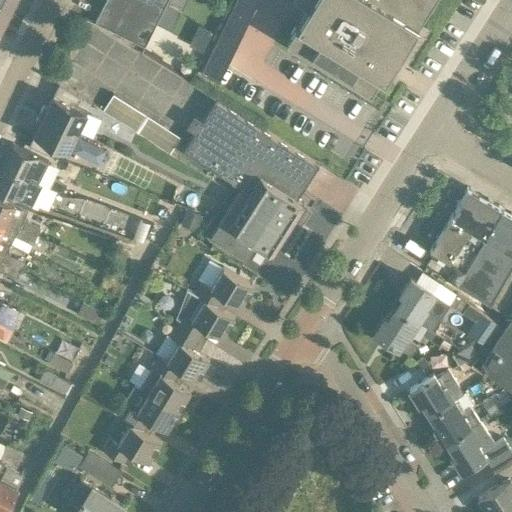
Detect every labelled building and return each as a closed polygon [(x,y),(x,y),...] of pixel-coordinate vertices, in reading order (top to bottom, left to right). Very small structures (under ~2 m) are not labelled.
[(0,0),(0,5),(10,10),(14,0),(0,0)] [(105,0),(94,22),(144,46),(162,10),(167,0),(105,0)] [(286,41),(370,93),(381,76),(384,78),(386,74),(383,72),(392,57),(395,59),(431,0),(299,0),(308,5),(286,41)] [(0,5),(0,30),(10,10),(0,5)] [(212,30),(199,24),(189,44),(203,50),(212,30)] [(39,113),(77,131),(86,112),(75,106),(80,96),(58,83),(47,107),(42,105),(39,113)] [(155,142),(164,127),(114,94),(104,109),(155,142)] [(317,165),(215,100),(202,120),(193,115),(186,127),(195,133),(183,151),(241,188),(210,237),(247,260),(257,243),(273,254),(295,220),(294,219),(303,205),(304,205),(305,203),(297,198),(317,165)] [(68,150),(77,131),(39,113),(35,120),(39,122),(28,145),(51,155),(56,145),(68,150)] [(75,135),(68,150),(98,165),(107,150),(75,135)] [(12,143),(2,165),(38,183),(39,181),(44,184),(54,164),(12,143)] [(0,169),(0,190),(18,200),(32,206),(42,185),(38,183),(2,165),(0,169)] [(48,188),(61,195),(66,185),(53,179),(48,188)] [(500,208),(467,188),(442,229),(476,249),(500,208)] [(0,217),(37,235),(41,227),(23,218),(28,208),(0,194),(0,217)] [(503,311),(511,296),(511,214),(500,208),(476,249),(456,283),(503,311)] [(201,216),(187,210),(181,224),(196,230),(201,216)] [(32,245),(37,235),(0,217),(0,238),(10,243),(29,252),(32,245)] [(476,249),(442,229),(423,261),(425,264),(456,283),(476,249)] [(6,253),(10,243),(0,238),(0,259),(20,269),(24,262),(6,253)] [(0,271),(15,279),(20,269),(0,259),(0,271)] [(202,282),(195,293),(217,306),(223,296),(240,306),(253,285),(223,267),(211,287),(202,282)] [(396,308),(419,323),(428,309),(426,307),(428,305),(439,312),(446,301),(462,312),(468,302),(441,284),(435,294),(410,278),(399,293),(403,296),(396,308)] [(234,317),(223,310),(217,306),(195,293),(195,294),(187,289),(186,290),(176,318),(179,320),(176,325),(198,338),(205,327),(210,330),(222,337),(234,317)] [(511,296),(503,311),(510,314),(478,368),(511,386),(511,296)] [(98,323),(104,311),(84,301),(78,313),(98,323)] [(410,338),(419,323),(396,308),(388,320),(384,317),(374,333),(399,349),(398,349),(411,358),(417,345),(406,339),(407,336),(410,338)] [(192,349),(198,338),(176,325),(169,336),(178,342),(167,361),(179,369),(197,379),(209,359),(192,349)] [(424,336),(429,340),(434,334),(428,329),(424,336)] [(447,351),(451,344),(444,339),(440,346),(447,351)] [(458,365),(477,354),(471,344),(452,356),(458,365)] [(72,362),(53,352),(48,361),(68,371),(72,362)] [(112,367),(117,358),(108,353),(103,362),(112,367)] [(179,369),(167,361),(158,355),(139,387),(148,392),(178,410),(190,390),(173,380),(179,369)] [(11,372),(0,366),(0,388),(3,390),(11,372)] [(45,368),(38,379),(50,386),(56,374),(45,368)] [(430,414),(463,392),(448,369),(436,376),(434,373),(409,389),(419,405),(423,402),(430,414)] [(446,441),(472,425),(480,420),(471,406),(474,403),(466,390),(463,392),(430,414),(446,441)] [(166,430),(178,410),(148,392),(136,412),(127,406),(120,418),(129,424),(143,431),(149,420),(166,430)] [(490,414),(504,406),(497,393),(482,402),(490,414)] [(29,420),(32,412),(20,407),(17,415),(29,420)] [(472,425),(446,441),(454,453),(451,456),(461,471),(485,456),(491,466),(511,452),(511,450),(504,437),(495,443),(479,421),(472,426),(472,425)] [(160,441),(143,431),(129,424),(118,443),(109,438),(102,449),(124,463),(130,452),(147,462),(160,441)] [(0,480),(16,448),(0,440),(0,480)] [(64,444),(55,459),(73,470),(83,455),(64,444)] [(16,448),(0,480),(0,509),(5,511),(6,511),(17,489),(18,489),(25,475),(14,470),(23,452),(16,448)] [(111,486),(120,472),(87,452),(79,466),(111,486)] [(511,477),(511,476),(511,475),(511,460),(494,472),(500,482),(478,496),(488,511),(497,511),(511,503),(511,477)] [(68,499),(79,506),(74,511),(116,511),(121,504),(92,486),(81,479),(68,499)]
